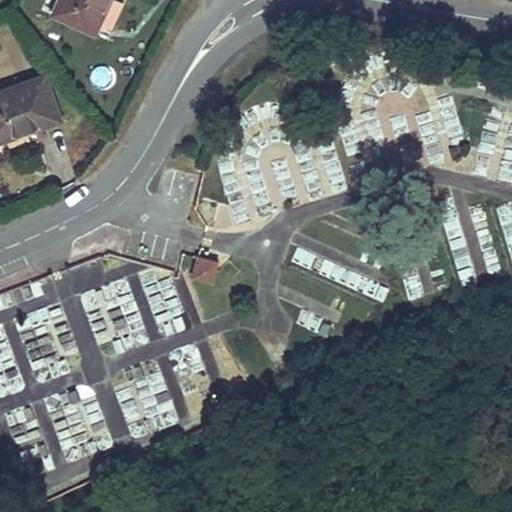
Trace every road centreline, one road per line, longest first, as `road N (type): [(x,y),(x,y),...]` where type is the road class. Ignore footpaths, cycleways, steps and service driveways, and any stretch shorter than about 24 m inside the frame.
road 1 (tertiary): [(0,250),(88,211),(127,181),(195,61),(236,12),(271,0)]
road 2 (tertiary): [(387,0),(511,23)]
